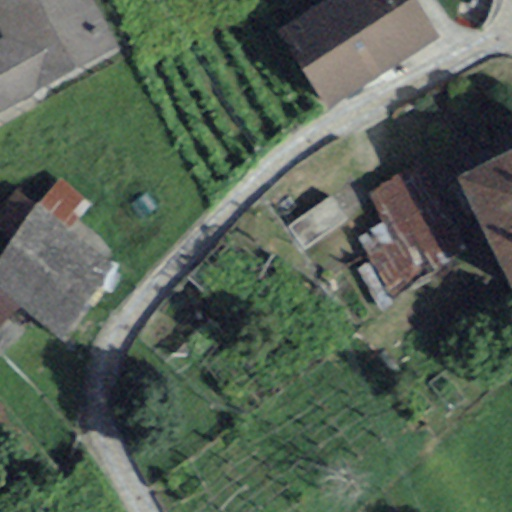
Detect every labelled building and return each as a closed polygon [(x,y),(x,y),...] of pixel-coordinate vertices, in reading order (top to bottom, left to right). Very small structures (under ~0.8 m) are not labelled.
[(0,109),(112,47),(86,0),(0,0),(0,30),(6,41),(0,44),(0,109)] [(405,0),(348,0),(292,36),(335,104),(433,42),(405,0)] [(511,162),(465,186),(511,277),(511,162)] [(461,248),(418,171),(374,195),(394,232),(370,245),(392,285),(461,248)] [(108,268),(37,212),(0,257),(0,286),(57,332),(108,268)]
